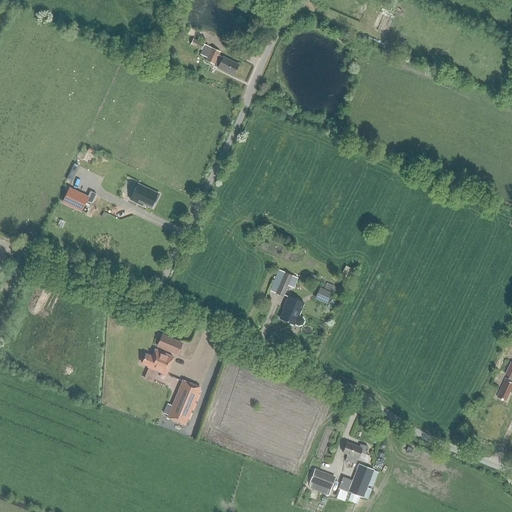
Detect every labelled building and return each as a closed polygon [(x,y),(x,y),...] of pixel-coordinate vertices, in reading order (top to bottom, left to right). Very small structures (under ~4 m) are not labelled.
[(178,31),(187,35),(190,29),(181,25),(178,31)] [(201,49),(203,44),(193,39),(190,45),(201,49)] [(205,61),(213,64),(218,55),(219,52),(205,45),(200,55),(207,58),(205,61)] [(222,57),(218,55),(213,64),(218,67),(218,68),(233,75),(238,64),(222,57)] [(74,164),(65,180),(70,182),(78,166),(74,164)] [(155,203),(159,195),(137,184),(129,199),(142,205),(143,204),(151,207),(153,202),(155,203)] [(91,203),(95,194),(90,191),(87,197),(69,188),(62,202),(81,211),(85,201),(91,203)] [(350,268),(345,266),(339,278),(343,281),(350,268)] [(278,270),(275,279),(281,282),(276,293),(283,296),(288,285),(293,287),(297,279),(278,270)] [(233,288),(244,293),(248,286),(236,281),(233,288)] [(314,298),(326,304),(331,293),(319,287),(314,298)] [(304,320),(302,317),(298,315),(303,303),(288,296),(285,304),(286,304),(280,318),(294,324),(294,323),(298,325),(302,324),(304,320)] [(181,343),(162,335),(157,346),(177,354),(181,343)] [(152,357),(145,354),(142,363),(148,366),(148,367),(166,375),(173,357),(155,350),(152,357)] [(511,362),(505,374),(510,376),(508,379),(506,378),(497,397),(506,401),(511,389),(511,362)] [(167,417),(185,425),(200,388),(183,381),(172,406),(167,404),(163,413),(168,415),(167,417)] [(367,447),(362,445),(361,448),(346,442),(343,452),(347,454),(345,460),(355,464),(360,452),(364,454),(367,447)] [(374,468),(359,463),(349,492),(364,497),(374,468)] [(335,477),(314,469),(309,482),(330,490),(335,477)] [(338,488),(349,491),(353,480),(342,477),(338,488)]
